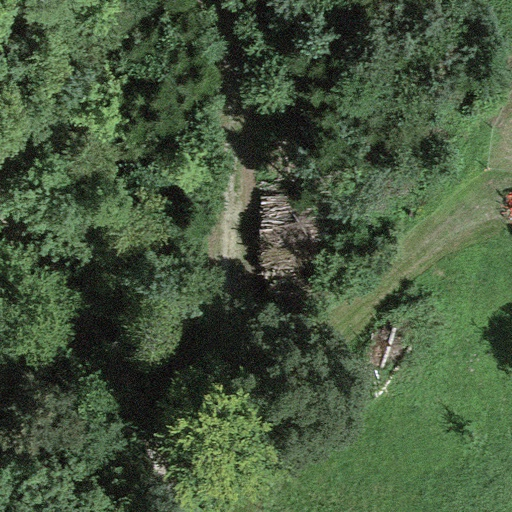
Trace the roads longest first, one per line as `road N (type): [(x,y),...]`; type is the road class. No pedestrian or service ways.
road 1 (track): [(233,511),(235,161),(211,0)]
road 2 (track): [(0,220),(99,379),(156,511)]
